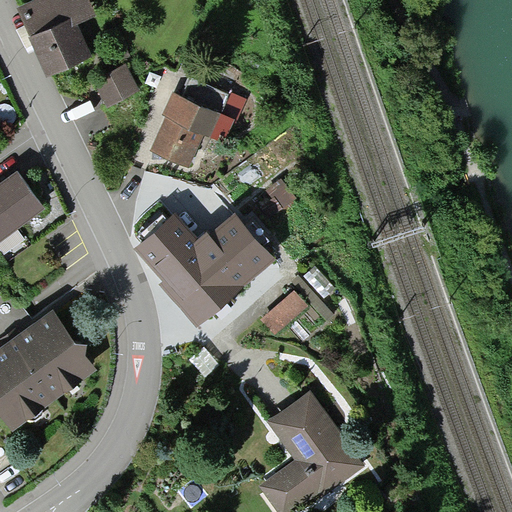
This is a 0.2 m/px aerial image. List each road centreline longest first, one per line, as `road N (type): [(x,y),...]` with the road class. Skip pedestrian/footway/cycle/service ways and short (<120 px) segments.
road 1 (residential): [(47,511),(116,448),(134,415),(143,355),(137,300),(118,245),(0,3)]
road 2 (track): [(393,0),(452,102),(511,265)]
